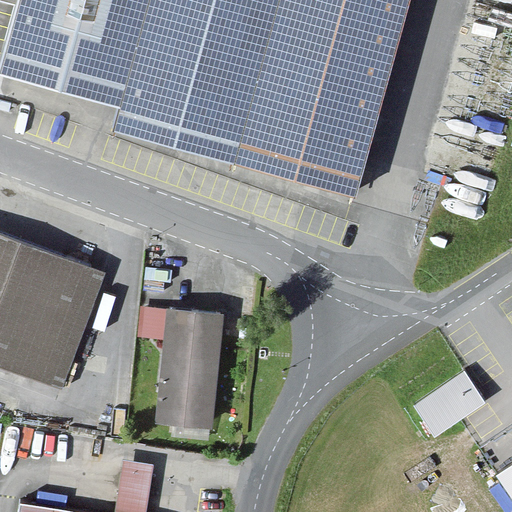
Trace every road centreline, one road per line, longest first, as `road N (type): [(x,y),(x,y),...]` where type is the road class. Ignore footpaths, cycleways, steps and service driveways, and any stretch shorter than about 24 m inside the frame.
road 1 (residential): [(0,150),(273,252),(361,351)]
road 2 (unclassified): [(253,511),(272,440),(310,393),(361,351)]
road 3 (unclassified): [(361,351),(511,259)]
